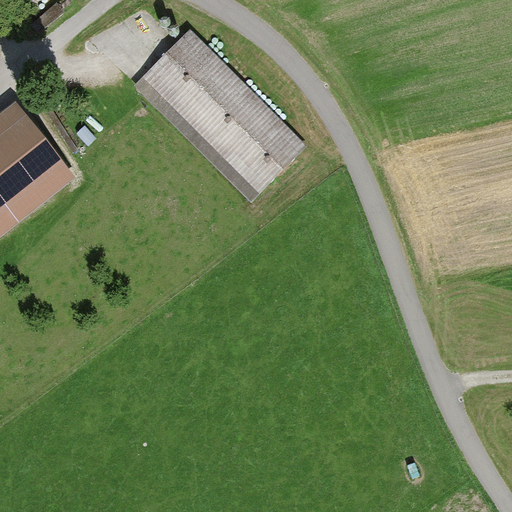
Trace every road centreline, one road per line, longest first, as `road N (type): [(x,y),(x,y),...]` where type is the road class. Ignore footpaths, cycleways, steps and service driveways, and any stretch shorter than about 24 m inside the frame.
road 1 (unclassified): [(511,511),(442,386),(342,127),(281,49),(207,0)]
road 2 (unclassified): [(106,0),(0,84)]
